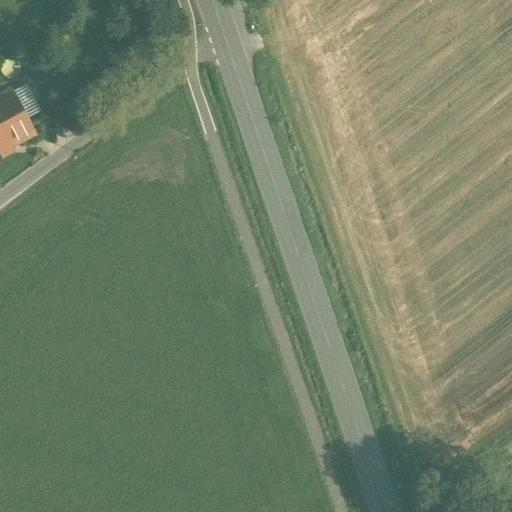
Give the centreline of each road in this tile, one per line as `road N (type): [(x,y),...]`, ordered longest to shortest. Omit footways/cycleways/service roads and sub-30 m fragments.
road 1 (primary): [(219,28),(383,511)]
road 2 (unclassified): [(0,201),(219,28)]
